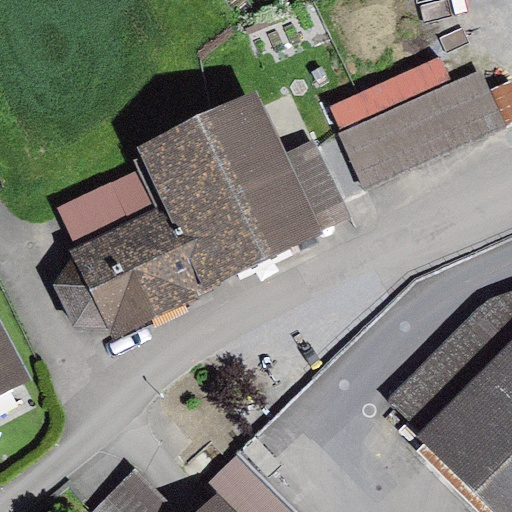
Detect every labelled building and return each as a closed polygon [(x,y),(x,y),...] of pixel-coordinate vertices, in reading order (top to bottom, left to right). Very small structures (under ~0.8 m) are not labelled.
[(329,110),(341,137),(454,84),(442,58),(329,110)] [(454,84),(341,137),(367,192),(507,129),(481,72),(454,84)] [(257,91),(135,149),(144,168),(205,295),(354,224),(314,140),(286,153),(257,91)] [(205,295),(144,168),(59,208),(77,246),(70,250),(73,257),(55,284),(73,325),(111,329),(115,338),(205,295)] [(416,436),(511,339),(511,291),(486,300),(384,402),(416,436)] [(0,395),(30,380),(0,324),(0,395)] [(511,511),(511,339),(416,436),(492,511),(511,511)] [(292,511),(237,458),(212,483),(241,511),(292,511)] [(180,511),(137,469),(93,511),(236,511),(217,492),(196,511),(180,511)]
